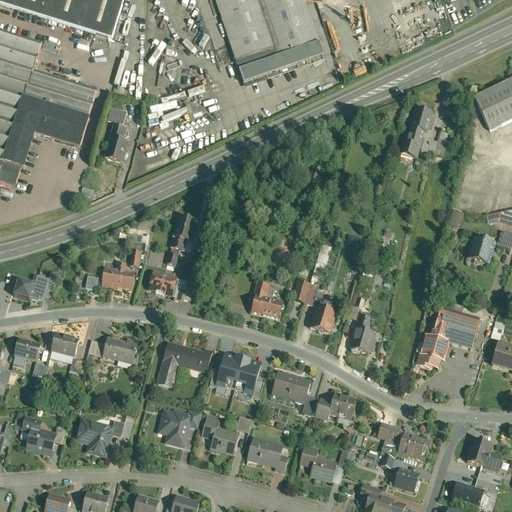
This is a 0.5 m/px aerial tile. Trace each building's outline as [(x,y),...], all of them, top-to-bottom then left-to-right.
[(0,0),(0,6),(113,41),(125,0),(0,0)] [(304,0),(216,0),(240,71),(243,70),(247,84),(324,58),(304,0)] [(184,19),(188,5),(183,4),(178,17),(184,19)] [(0,167),(4,169),(5,165),(26,99),(92,120),(101,92),(35,71),(43,47),(0,33),(0,167)] [(492,131),(511,121),(511,81),(476,98),(492,131)] [(83,150),(92,120),(26,99),(5,165),(27,172),(39,136),(83,150)] [(115,126),(124,129),(128,114),(112,110),(108,124),(115,126)] [(435,115),(417,110),(407,144),(402,143),(398,158),(418,164),(420,154),(425,139),(426,134),(429,135),(431,128),(434,128),(436,120),(433,119),(435,115)] [(124,129),(115,126),(105,159),(126,165),(132,143),(127,141),(130,131),(124,129)] [(439,143),(425,139),(420,154),(435,158),(436,155),(439,143)] [(439,143),(436,155),(445,158),(450,142),(440,139),(439,143)] [(511,211),(491,216),(489,224),(501,221),(511,224),(511,211)] [(451,230),(459,231),(459,226),(464,227),(466,214),(454,212),(451,230)] [(180,218),(172,249),(190,253),(198,222),(180,218)] [(380,237),(387,238),(389,228),(384,227),(379,226),(377,236),(380,237)] [(150,244),(152,230),(133,227),(131,241),(150,244)] [(511,235),(503,232),(499,246),(511,250),(511,235)] [(498,245),(474,238),(472,246),(473,247),(469,261),(490,267),(494,253),(496,254),(498,245)] [(328,269),(333,248),(327,247),(321,267),(328,269)] [(144,270),(145,254),(133,253),(132,268),(144,270)] [(179,257),(171,255),(168,266),(176,268),(179,257)] [(103,288),(133,293),(136,274),(127,273),(128,266),(118,264),(117,271),(106,269),(105,275),(104,283),(103,288)] [(149,291),(174,298),(180,279),(154,272),(149,291)] [(35,285),(17,281),(14,296),(39,302),(40,300),(44,301),(46,292),(53,294),(57,277),(51,275),(50,280),(37,277),(35,285)] [(99,282),(99,280),(89,279),(88,290),(98,291),(99,282)] [(319,293),(320,289),(300,282),(295,302),(314,308),(319,293)] [(253,314),(281,322),(286,305),(269,300),(272,287),(258,283),(254,297),(257,298),(253,314)] [(357,291),(352,308),(357,309),(360,300),(365,302),(365,299),(360,297),(362,292),(357,291)] [(324,295),(319,293),(314,308),(318,309),(320,309),(324,295)] [(360,300),(357,309),(363,311),(365,302),(360,300)] [(431,338),(451,344),(473,351),(482,322),(462,316),(463,313),(454,311),(443,307),(435,332),(433,332),(431,338)] [(361,318),(362,314),(363,311),(357,309),(352,308),(348,320),(359,323),(361,318)] [(331,337),(338,315),(320,309),(318,309),(312,331),(331,337)] [(359,323),(352,351),(370,356),(371,353),(374,354),(377,343),(374,342),(375,335),(369,334),(372,322),(371,321),(361,318),(359,323)] [(392,340),(395,327),(387,325),(384,338),(392,340)] [(493,339),(505,341),(508,327),(497,325),(493,339)] [(81,340),(57,334),(52,352),(76,358),(81,340)] [(431,338),(426,336),(417,367),(422,369),(421,371),(428,374),(429,371),(434,372),(435,369),(440,371),(443,363),(445,363),(451,344),(431,338)] [(43,345),(20,339),(15,357),(38,363),(43,345)] [(107,346),(104,359),(134,367),(141,342),(129,339),(128,344),(109,339),(107,346)] [(104,359),(107,346),(93,342),(90,355),(104,359)] [(206,353),(170,344),(159,385),(174,389),(180,367),(208,374),(214,352),(207,350),(206,353)] [(511,348),(499,344),(492,368),(511,374),(511,348)] [(254,357),(230,349),(221,380),(242,387),(245,387),(248,376),(254,357)] [(88,363),(76,360),(73,371),(84,375),(88,363)] [(45,366),(38,364),(36,372),(43,374),(45,366)] [(12,372),(0,369),(0,385),(4,387),(6,381),(10,382),(12,372)] [(313,383),(279,374),(273,397),(306,406),(309,397),(313,383)] [(266,381),(248,376),(245,387),(242,387),(242,389),(261,395),(266,381)] [(333,405),(330,416),(352,422),(358,401),(350,399),(350,401),(342,399),(343,397),(336,395),(333,405)] [(319,400),(309,397),(306,406),(304,416),(314,419),(319,400)] [(333,405),(321,401),(317,418),(329,421),(330,416),(333,405)] [(198,431),(203,415),(190,412),(189,415),(174,411),(174,413),(165,411),(158,435),(168,438),(166,445),(186,450),(192,429),(198,431)] [(32,434),(27,452),(51,459),(55,444),(58,435),(57,434),(41,430),(43,422),(27,418),(23,432),(32,434)] [(128,418),(126,425),(123,438),(122,439),(130,441),(136,420),(128,418)] [(216,438),(218,428),(220,422),(209,419),(204,435),(216,438)] [(256,423),(241,419),(238,431),(253,435),(256,423)] [(114,428),(83,420),(77,445),(90,448),(88,455),(108,460),(114,436),(116,428),(114,428)] [(116,428),(114,436),(123,438),(126,425),(115,423),(114,428),(116,428)] [(402,430),(384,424),(379,439),(387,441),(401,446),(405,435),(401,434),(402,430)] [(355,427),(348,432),(351,437),(358,432),(355,427)] [(58,435),(55,444),(65,447),(69,430),(59,428),(57,434),(58,435)] [(212,451),(235,458),(241,435),(218,428),(216,438),(212,451)] [(401,446),(398,456),(411,460),(411,459),(422,462),(429,443),(405,435),(401,446)] [(285,447),(255,439),(249,462),(278,471),(282,457),(285,447)] [(401,446),(387,441),(383,455),(397,460),(398,456),(401,446)] [(494,448),(475,442),(468,464),(499,474),(504,458),(492,454),(494,448)] [(333,486),(339,466),(318,460),(321,452),(307,448),(301,468),(314,471),(311,480),(333,486)] [(383,456),(368,451),(364,465),(378,470),(383,456)] [(356,457),(345,453),(339,469),(350,473),(356,457)] [(290,459),(282,457),(278,471),(277,473),(286,475),(290,459)] [(397,461),(386,458),(383,468),(393,472),(394,469),(397,461)] [(397,461),(394,469),(401,471),(402,470),(403,470),(405,464),(397,461)] [(403,470),(402,470),(401,471),(395,488),(415,495),(421,476),(403,470)] [(459,484),(454,500),(480,508),(485,492),(459,484)] [(405,511),(407,507),(382,498),(384,493),(365,486),(361,498),(369,501),(365,511),(405,511)] [(106,511),(110,498),(89,493),(84,511),(106,511)] [(72,500),(51,495),(45,511),(68,511),(69,510),(72,500)] [(157,511),(160,502),(139,496),(137,505),(134,511),(157,511)] [(175,502),(172,511),(197,511),(201,503),(177,496),(175,502)] [(167,511),(172,511),(175,502),(171,501),(167,511)] [(126,511),(134,511),(137,505),(129,503),(126,511)]
